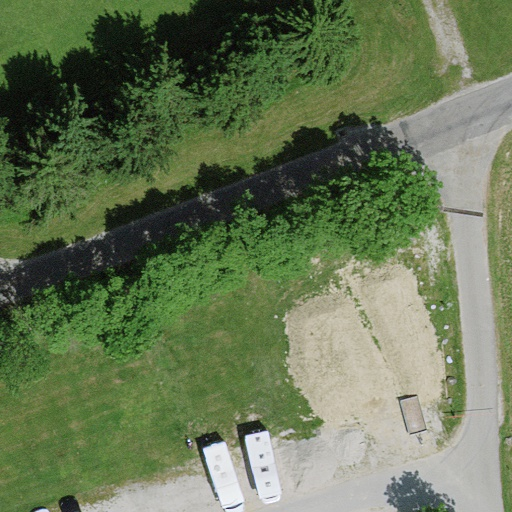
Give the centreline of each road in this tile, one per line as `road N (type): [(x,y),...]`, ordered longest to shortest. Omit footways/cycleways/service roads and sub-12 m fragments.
road 1 (unclassified): [(450,121),(0,284)]
road 2 (unclassified): [(450,121),(478,347),(483,471)]
road 3 (unclassified): [(304,511),(392,484),(483,471)]
